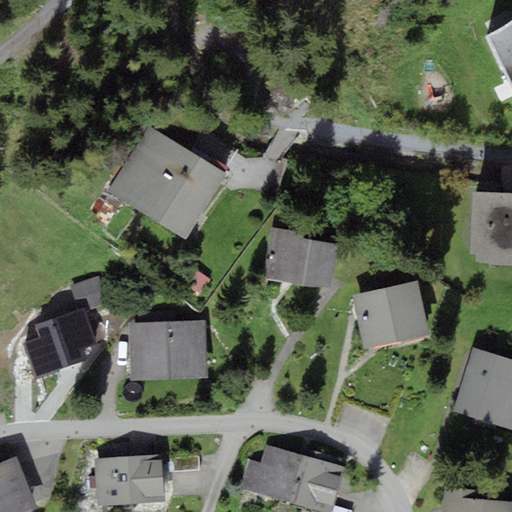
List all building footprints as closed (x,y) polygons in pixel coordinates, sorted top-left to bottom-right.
[(511,22),(499,30),(485,37),(511,91),(511,22)] [(145,127),(106,193),(186,240),(225,173),(145,127)] [(511,192),(472,191),(470,253),(475,253),(475,261),(511,262),(511,192)] [(264,279),(331,289),(337,246),(302,241),(303,235),(271,230),(264,279)] [(108,306),(99,278),(71,287),(79,310),(84,309),(86,313),(108,306)] [(417,281),(351,295),(363,351),(429,337),(417,281)] [(35,325),(39,337),(23,342),(35,377),(85,360),(81,349),(96,344),(86,313),(84,309),(79,310),(35,325)] [(204,321),(127,323),(129,380),(206,378),(204,321)] [(511,361),(473,349),(453,411),(511,430),(511,361)] [(331,511),(345,467),(266,444),(260,463),(248,460),(240,489),(319,511),(331,511)] [(97,457),(99,506),(164,504),(162,455),(97,457)] [(0,511),(26,511),(36,508),(16,457),(0,463),(0,511)] [(511,511),(511,503),(475,502),(475,492),(444,491),(443,511),(511,511)]
